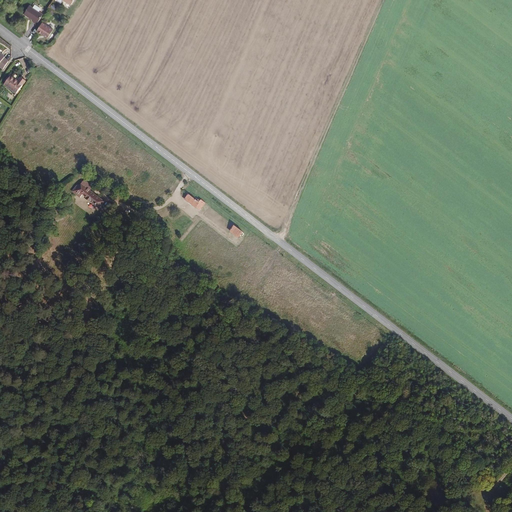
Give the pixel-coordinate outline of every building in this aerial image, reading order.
[(38,24),(44,14),(30,5),(25,14),(35,21),(34,22),(38,24)] [(49,37),(54,29),(43,21),(38,30),(49,37)] [(9,61),(5,58),(5,57),(0,52),(0,66),(3,69),(9,61)] [(17,91),(26,78),(21,75),(19,79),(11,74),(5,83),(17,91)] [(92,190),(87,181),(87,183),(84,180),(80,185),(76,185),(72,191),(80,198),(81,196),(82,194),(99,210),(102,206),(105,202),(90,190),(92,190)] [(197,200),(189,194),(185,198),(198,207),(200,209),(205,202),(201,199),(200,199),(199,198),(197,200)] [(243,231),(236,225),(232,230),(238,235),(239,236),(243,231)]
